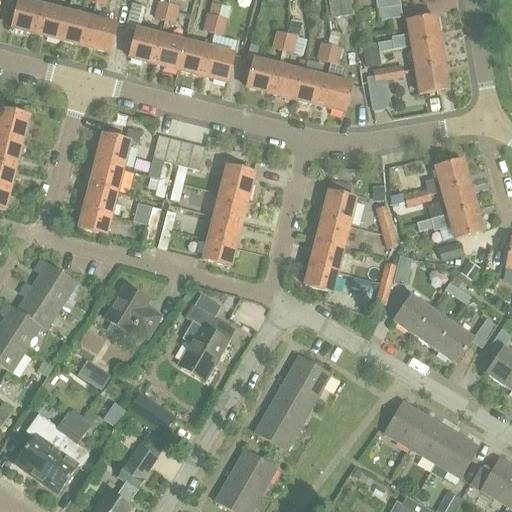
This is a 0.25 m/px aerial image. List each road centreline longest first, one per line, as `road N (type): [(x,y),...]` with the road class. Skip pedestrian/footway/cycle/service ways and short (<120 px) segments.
road 1 (residential): [(511,436),(290,309)]
road 2 (residential): [(163,511),(290,309)]
road 3 (residential): [(312,139),(82,80)]
road 4 (residential): [(268,299),(41,238)]
road 5 (residential): [(485,126),(331,144),(312,139)]
road 6 (residential): [(268,299),(312,139)]
road 7 (residential): [(41,238),(82,80)]
road 8 (residential): [(485,126),(473,0)]
